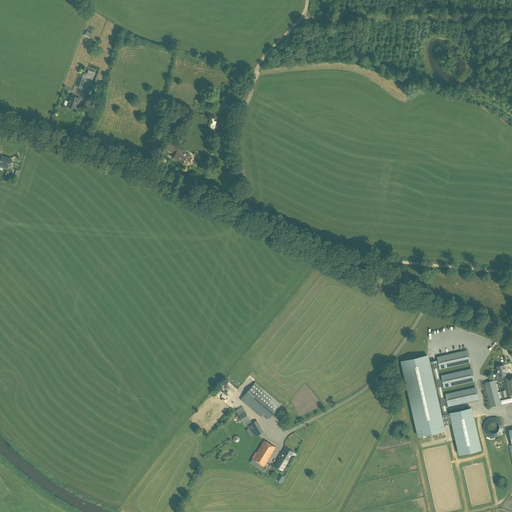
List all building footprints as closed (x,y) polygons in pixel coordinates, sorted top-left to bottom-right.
[(82,88),(87,75),(80,72),(76,86),(82,88)] [(76,109),(79,99),(71,96),(67,106),(76,109)] [(185,151),(178,148),(169,144),(166,150),(173,153),(174,151),(176,153),(174,158),(180,161),(179,163),(186,166),(188,161),(190,162),(192,158),(190,157),(191,155),(185,152),(185,151)] [(0,166),(8,170),(12,159),(1,155),(1,158),(0,157),(0,166)] [(234,180),(232,170),(225,172),(225,176),(226,175),(228,181),(234,180)] [(437,361),(438,365),(439,369),(470,363),(467,350),(437,357),(437,361)] [(447,414),(443,414),(442,415),(428,355),(401,361),(418,436),(445,430),(444,425),(452,424),(458,455),(481,450),(472,408),(449,413),(447,414)] [(511,376),(507,378),(504,365),(496,366),(497,372),(495,373),(496,377),(502,376),(505,390),(500,391),(502,397),(507,396),(511,395),(511,376)] [(442,379),(443,384),(444,388),(475,381),(472,368),(441,375),(442,379)] [(498,393),(495,380),(484,383),(490,407),(501,404),(501,403),(500,403),(499,399),(500,399),(499,398),(498,393)] [(269,418),(281,404),(255,382),(240,400),(261,417),(264,413),(269,418)] [(446,398),(447,402),(448,407),(478,400),(476,387),(445,394),(446,398)] [(245,426),(251,422),(242,407),(235,411),(245,426)] [(488,418),(485,421),(483,425),(483,429),(485,434),(488,436),(493,437),(497,436),(501,434),(503,430),(503,425),(501,421),(497,418),(493,417),(488,418)] [(254,438),(264,432),(261,428),(252,434),(253,435),(254,438)] [(268,459),(275,447),(264,440),(256,452),(255,452),(251,459),(252,459),(250,462),(261,470),(264,467),(268,459)] [(293,452),(285,447),(274,466),(282,470),(293,452)]
